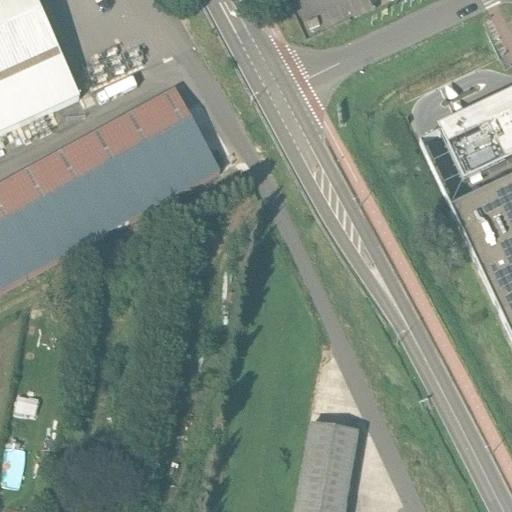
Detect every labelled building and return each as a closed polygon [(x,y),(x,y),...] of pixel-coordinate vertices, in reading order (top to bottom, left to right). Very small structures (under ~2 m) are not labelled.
[(0,0),(0,136),(79,101),(32,0),(0,0)] [(461,180),(511,155),(511,86),(434,125),(461,180)] [(174,91),(93,136),(0,187),(0,295),(220,175),(174,91)] [(511,182),(505,186),(450,212),(484,285),(511,344),(511,182)] [(345,511),(359,435),(308,426),(293,511),(345,511)] [(4,446),(3,486),(22,486),(24,447),(4,446)]
